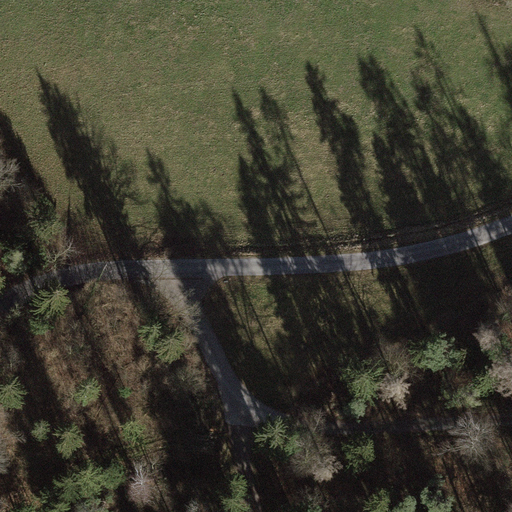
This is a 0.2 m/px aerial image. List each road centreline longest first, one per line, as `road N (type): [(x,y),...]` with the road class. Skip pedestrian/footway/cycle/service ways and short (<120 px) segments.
road 1 (unclassified): [(511,225),(424,253),(350,264),(51,277),(0,306)]
road 2 (track): [(243,411),(362,431),(511,420)]
road 3 (track): [(170,269),(243,411)]
